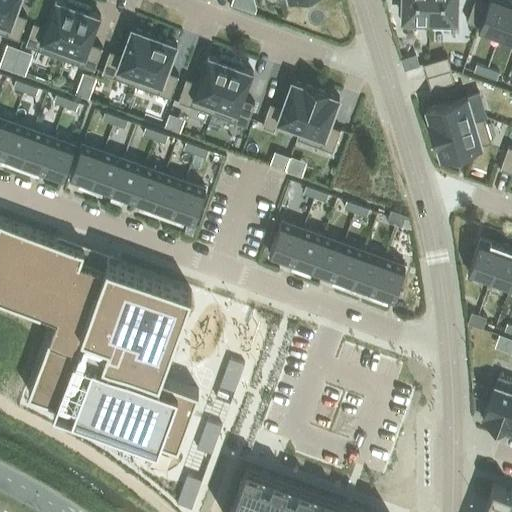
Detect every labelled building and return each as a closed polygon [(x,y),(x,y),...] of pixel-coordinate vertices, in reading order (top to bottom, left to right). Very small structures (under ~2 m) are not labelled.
[(0,0),(0,31),(18,39),(27,16),(15,12),(19,0),(0,0)] [(26,44),(60,57),(80,2),(73,0),(67,0),(66,3),(59,0),(54,0),(45,26),(34,22),(26,44)] [(403,0),(403,25),(429,26),(429,0),(403,0)] [(429,0),(429,26),(456,27),(456,0),(429,0)] [(479,25),(487,1),(484,0),(473,0),(466,20),(479,25)] [(479,25),(478,27),(499,35),(511,1),(507,0),(487,0),(488,1),(479,25)] [(499,35),(511,39),(511,1),(499,35)] [(80,2),(60,57),(94,69),(102,47),(90,42),(100,15),(90,11),(91,6),(80,2)] [(136,85),(154,35),(132,27),(122,54),(110,50),(102,72),(136,85)] [(136,85),(170,97),(178,75),(167,70),(177,43),(154,35),(136,85)] [(212,113),(232,58),(220,54),(219,58),(208,54),(198,82),(186,78),(178,100),(212,113)] [(447,56),(423,63),(427,75),(450,69),(451,68),(447,56)] [(212,113),(246,125),(254,103),(243,98),(253,71),(242,67),(244,62),(232,58),(212,113)] [(476,63),(474,70),(485,74),(488,67),(476,63)] [(488,67),(485,74),(496,78),(499,71),(488,67)] [(450,69),(427,75),(430,87),(453,81),(450,69)] [(16,78),(13,86),(24,90),(27,82),(16,78)] [(277,120),(300,128),(301,128),(316,87),(304,83),(292,79),(282,107),(270,102),(262,125),(274,129),(277,120)] [(27,82),(24,90),(36,94),(38,86),(27,82)] [(296,137),(332,151),(341,128),(329,124),(339,96),(327,92),(328,92),(316,87),(301,128),(300,128),(296,137)] [(56,93),(53,100),(65,104),(67,97),(56,93)] [(433,132),(475,120),(474,119),(467,96),(426,108),(430,120),(429,120),(433,132)] [(65,104),(76,108),(79,101),(68,97),(65,104)] [(116,115),(105,110),(102,118),(113,122),(116,115)] [(113,122),(125,126),(127,119),(116,115),(113,122)] [(0,155),(13,121),(0,116),(0,155)] [(474,119),(475,120),(433,132),(436,144),(437,144),(441,156),(444,155),(446,161),(460,157),(459,151),(491,141),(484,116),(474,119)] [(13,121),(0,155),(21,163),(33,129),(13,121)] [(145,126),(143,133),(154,137),(157,130),(145,126)] [(21,163),(41,170),(53,136),(33,129),(21,163)] [(154,137),(165,141),(168,134),(157,129),(154,137)] [(41,170),(62,178),(75,144),(53,136),(41,170)] [(197,144),(186,140),(183,148),(195,152),(197,144)] [(82,142),(70,174),(91,182),(103,150),(82,142)] [(195,152),(206,156),(209,148),(197,144),(195,152)] [(500,168),(511,172),(511,146),(508,145),(500,168)] [(103,150),(91,182),(111,190),(123,157),(103,150)] [(123,157),(111,190),(131,198),(144,165),(123,157)] [(144,165),(131,198),(151,205),(164,172),(144,165)] [(164,172),(151,205),(172,213),(184,179),(164,172)] [(184,180),(172,214),(193,222),(206,188),(184,180)] [(317,188),(306,184),(303,192),(314,196),(317,188)] [(314,196),(326,200),(328,192),(317,188),(314,196)] [(358,203),(346,199),(344,206),(355,210),(358,203)] [(355,210),(366,215),(369,207),(358,203),(355,210)] [(391,209),(387,220),(394,223),(398,212),(391,209)] [(398,212),(394,223),(402,225),(406,214),(398,212)] [(0,213),(0,294),(55,314),(28,389),(179,445),(200,388),(161,374),(193,288),(95,252),(92,260),(80,255),(84,244),(0,213)] [(290,262),(303,227),(281,220),(269,254),(290,262)] [(323,235),(303,227),(290,262),(311,269),(323,235)] [(343,242),(323,235),(311,269),(331,276),(343,242)] [(468,271),(489,279),(501,245),(480,237),(468,271)] [(364,250),(343,242),(331,276),(351,284),(364,250)] [(489,279),(509,287),(511,278),(511,248),(501,245),(489,279)] [(384,257),(364,250),(351,284),(371,291),(384,257)] [(371,291),(393,299),(405,265),(384,257),(371,291)] [(471,311),(467,322),(475,325),(479,313),(471,311)] [(479,313),(475,325),(482,327),(486,316),(479,313)] [(229,356),(219,385),(234,390),(245,362),(229,356)] [(511,405),(511,379),(498,374),(482,419),(504,427),(511,405)] [(207,418),(197,447),(211,452),(222,424),(207,418)] [(376,511),(246,465),(229,511),(376,511)] [(187,473),(176,501),(192,507),(202,478),(187,473)] [(511,511),(511,498),(510,497),(511,490),(493,483),(488,497),(487,500),(487,501),(482,511),(511,511)]
